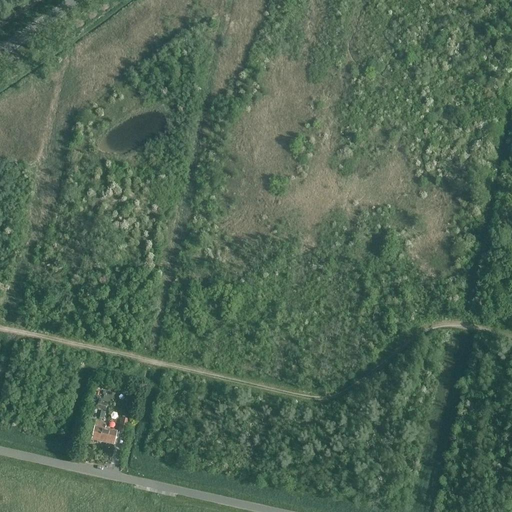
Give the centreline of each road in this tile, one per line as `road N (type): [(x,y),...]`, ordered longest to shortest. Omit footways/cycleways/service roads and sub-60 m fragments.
road 1 (track): [(0,329),(315,398),(341,394),(437,325),(511,337)]
road 2 (unclassified): [(268,511),(0,452)]
